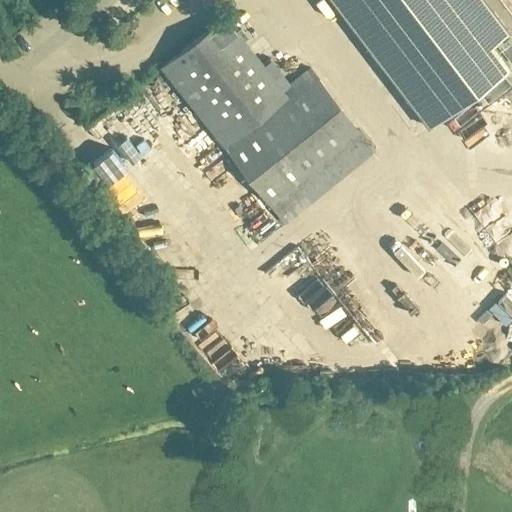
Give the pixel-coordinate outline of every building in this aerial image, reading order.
[(333,0),(430,127),(510,66),(493,43),(509,31),(485,0),(333,0)] [(284,90),(226,16),(162,67),(285,220),(375,148),(311,68),(284,90)] [(19,54),(46,41),(38,26),(12,39),(19,54)] [(187,149),(198,165),(215,153),(204,138),(187,149)] [(211,180),(227,168),(222,160),(206,172),(211,180)] [(488,201),(474,214),(480,221),(495,208),(488,201)] [(266,235),(275,219),(257,208),(248,225),(266,235)] [(462,256),(452,236),(460,233),(451,215),(440,220),(447,233),(439,237),(450,261),(462,256)] [(275,295),(302,265),(290,255),(263,284),(275,295)] [(403,259),(392,266),(401,280),(411,274),(403,259)] [(435,264),(426,270),(437,286),(446,281),(435,264)] [(413,287),(425,303),(436,294),(425,278),(413,287)] [(511,298),(505,286),(495,292),(511,319),(511,298)] [(254,292),(246,297),(256,315),(264,311),(254,292)] [(301,312),(287,309),(284,322),(298,325),(301,312)] [(321,326),(333,344),(350,333),(339,315),(321,326)] [(436,348),(446,337),(426,318),(416,330),(436,348)]
